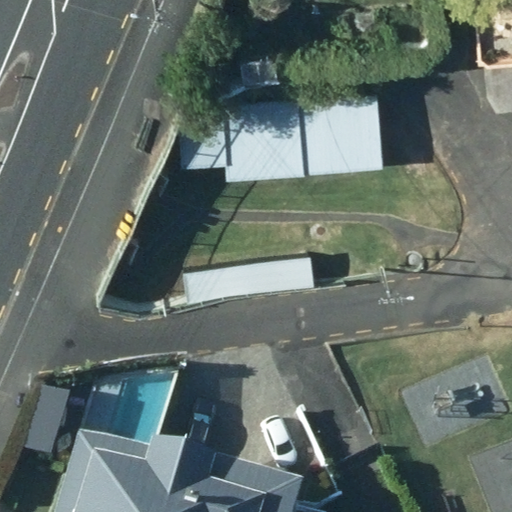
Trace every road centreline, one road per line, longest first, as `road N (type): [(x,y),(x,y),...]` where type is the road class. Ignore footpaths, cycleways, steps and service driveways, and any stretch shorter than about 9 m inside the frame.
road 1 (residential): [(0,350),(427,294),(469,285),(511,257)]
road 2 (secondary): [(76,0),(72,79),(0,241)]
